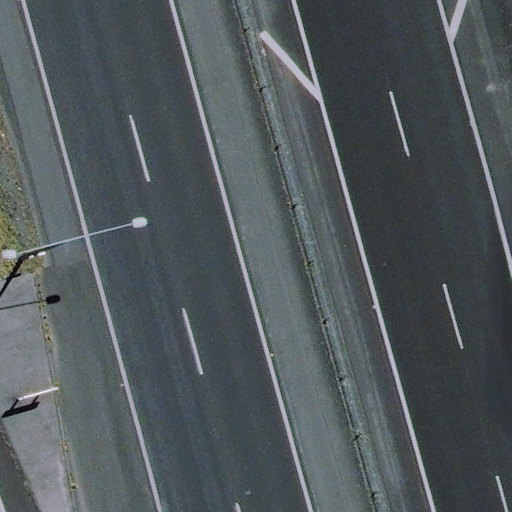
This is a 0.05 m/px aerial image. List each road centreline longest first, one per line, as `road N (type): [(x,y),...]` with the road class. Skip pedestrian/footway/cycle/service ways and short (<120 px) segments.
road 1 (motorway): [(368,0),(510,511)]
road 2 (motorway): [(234,511),(97,0)]
